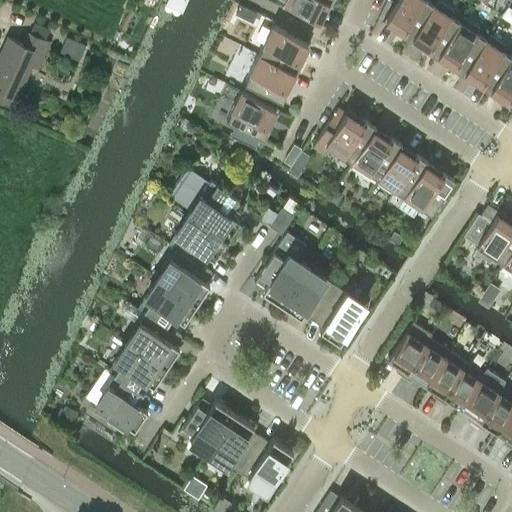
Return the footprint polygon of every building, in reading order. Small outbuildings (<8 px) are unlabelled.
[(186,0),(166,0),(165,2),(182,10),(186,0)] [(330,0),(283,0),(282,2),(320,21),(321,18),(320,18),(328,2),(329,2),(330,0)] [(395,0),(382,20),(384,22),(385,21),(400,30),(399,32),(410,39),(411,38),(410,37),(432,3),(427,0),(395,0)] [(432,3),(410,37),(411,38),(426,48),(425,49),(436,56),(437,55),(436,54),(458,21),(449,14),(453,8),(440,0),(435,0),(433,4),(432,3)] [(458,21),(436,54),(437,55),(452,65),(451,66),(463,74),(463,73),(462,72),(484,38),(475,31),(478,25),(463,15),(459,21),(458,21)] [(258,53),(295,71),(300,60),(299,60),(307,43),(308,44),(309,42),(272,24),(258,53)] [(0,97),(13,103),(30,65),(36,68),(48,42),(28,32),(23,44),(6,36),(0,49),(0,97)] [(484,38),(462,72),(463,73),(478,82),(478,84),(489,91),(489,90),(488,89),(511,55),(501,49),(505,43),(489,33),(486,39),(484,38)] [(59,51),(78,60),(85,44),(66,35),(59,51)] [(295,72),(295,71),(258,53),(243,82),(281,100),(287,88),(286,88),(293,71),(295,72)] [(511,56),(511,55),(488,89),(489,90),(504,100),(504,101),(511,106),(511,56)] [(240,89),(225,119),(234,123),(229,133),(229,134),(238,138),(254,146),(259,135),(263,137),(269,125),(267,125),(275,109),(277,109),(278,107),(251,94),(240,89)] [(349,109),(347,107),(345,111),(337,105),(319,132),(311,144),(324,153),(329,145),(351,160),(373,126),(374,127),(375,126),(364,118),(363,120),(348,110),(349,109)] [(389,137),(374,127),(373,126),(351,160),(377,177),(399,144),(400,144),(401,143),(390,136),(389,137)] [(416,153),(415,154),(400,144),(399,144),(377,177),(392,188),(386,197),(396,205),(396,204),(425,161),(426,162),(427,161),(416,153)] [(286,170),(296,176),(310,155),(300,149),(286,170)] [(441,172),(426,162),(425,161),(396,204),(412,215),(419,205),(430,213),(431,210),(436,214),(449,193),(445,190),(453,178),(442,171),(441,172)] [(190,208),(187,212),(226,238),(239,219),(234,216),(244,201),(210,178),(209,180),(187,165),(168,193),(190,208)] [(480,211),(491,219),(497,209),(486,202),(480,211)] [(511,219),(499,211),(500,210),(498,208),(497,209),(491,219),(475,243),(477,244),(474,250),(489,260),(492,254),(502,261),(511,245),(511,219)] [(167,242),(176,248),(176,247),(201,264),(202,263),(208,254),(213,258),(226,238),(187,212),(167,242)] [(305,264),(295,258),(305,243),(286,230),(253,279),(263,285),(260,290),(280,303),(305,264)] [(511,245),(502,261),(511,267),(511,245)] [(176,248),(157,276),(196,302),(209,282),(204,279),(210,269),(202,263),(201,264),(176,247),(176,248)] [(312,317),(334,284),(305,264),(280,303),(299,316),(302,311),(312,317)] [(137,306),(145,311),(146,310),(171,327),(178,318),(183,321),(196,302),(157,276),(137,306)] [(334,284),(312,317),(321,324),(318,329),(338,342),(344,333),(349,336),(359,320),(355,317),(364,303),(334,284)] [(180,333),(171,327),(146,310),(145,311),(127,339),(165,365),(178,346),(173,342),(180,333)] [(402,375),(424,342),(429,335),(431,332),(412,319),(386,358),(398,366),(395,370),(402,375)] [(412,375),(423,383),(447,347),(429,335),(424,342),(402,375),(409,380),(412,375)] [(152,385),(165,365),(127,339),(107,368),(104,366),(103,367),(114,373),(141,391),(141,390),(147,381),(152,385)] [(431,394),(438,399),(465,359),(447,347),(423,383),(434,390),(431,394)] [(483,371),(482,371),(465,359),(438,399),(445,404),(448,399),(459,407),(483,371)] [(501,383),(501,384),(504,379),(485,366),(482,371),(483,371),(459,407),(470,414),(467,418),(474,423),(501,383)] [(148,395),(141,390),(141,391),(114,373),(103,367),(85,395),(95,402),(94,402),(108,411),(105,416),(121,427),(124,422),(133,428),(146,408),(142,405),(148,395)] [(511,405),(511,390),(501,384),(501,383),(474,423),(482,428),(485,424),(495,431),(511,405)] [(178,430),(208,449),(233,411),(214,398),(211,402),(200,396),(178,430)] [(503,442),(510,447),(511,444),(511,405),(495,431),(506,438),(503,442)] [(253,423),(233,411),(208,449),(236,468),(259,435),(249,429),(253,423)] [(268,441),(259,435),(236,468),(266,488),(275,475),(280,478),(290,462),(285,459),(292,449),(272,436),(268,441)] [(330,489),(314,511),(354,511),(366,495),(360,491),(353,503),(340,494),(339,495),(330,489)] [(366,495),(354,511),(366,511),(364,510),(372,499),(366,495)]
